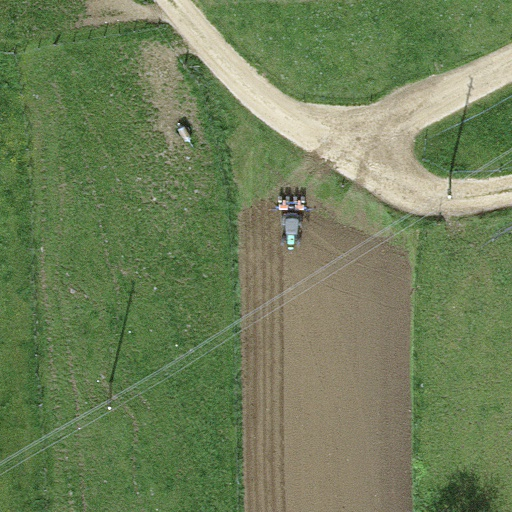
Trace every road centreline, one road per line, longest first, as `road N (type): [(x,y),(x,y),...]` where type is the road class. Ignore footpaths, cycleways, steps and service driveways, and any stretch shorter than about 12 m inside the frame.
road 1 (residential): [(169,0),(224,66),(330,146)]
road 2 (track): [(330,146),(412,194),(511,186)]
